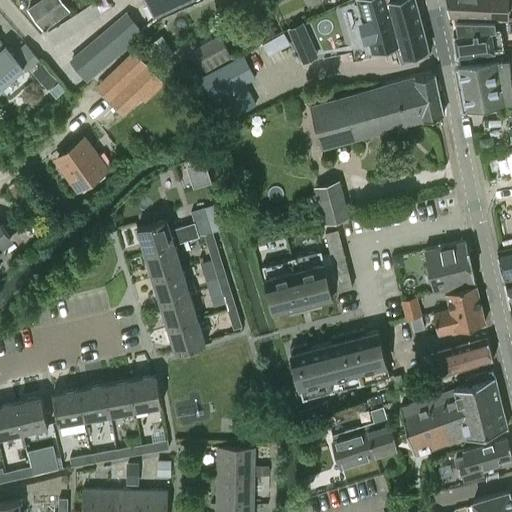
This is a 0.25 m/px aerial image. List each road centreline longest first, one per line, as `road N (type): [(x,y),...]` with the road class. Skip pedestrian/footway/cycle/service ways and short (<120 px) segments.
road 1 (secondary): [(478,218),(434,0)]
road 2 (residential): [(478,218),(358,243),(373,312)]
road 3 (residential): [(0,372),(144,341)]
road 4 (secondary): [(511,355),(478,218)]
road 5 (residential): [(511,481),(381,511)]
